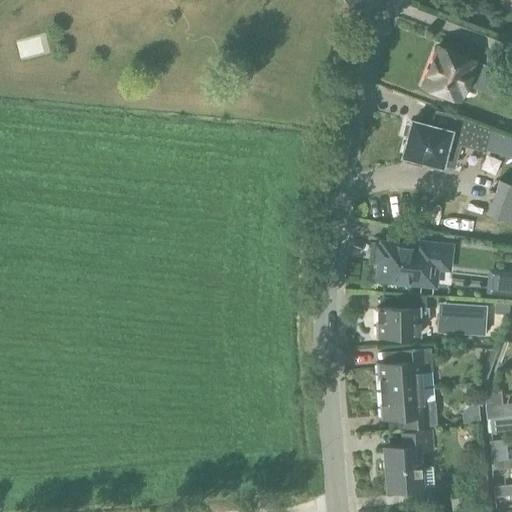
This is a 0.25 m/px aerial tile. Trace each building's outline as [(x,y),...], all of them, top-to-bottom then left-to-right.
[(474,59),(436,46),(422,85),(460,98),(465,83),(499,95),(508,72),(473,60),(474,59)] [(449,130),(411,120),(402,155),(407,156),(405,161),(421,165),(422,160),(441,165),(448,140),(485,149),(490,129),(453,115),(449,130)] [(495,189),(511,193),(511,183),(498,179),(495,189)] [(511,222),(511,193),(495,189),(486,213),(511,222)] [(383,243),(379,277),(383,277),(385,280),(417,284),(419,282),(423,282),(425,264),(447,267),(450,246),(417,243),(417,247),(383,243)] [(511,292),(511,273),(503,273),(501,291),(511,292)] [(440,303),(439,329),(483,332),(485,306),(440,303)] [(419,335),(419,307),(377,307),(377,335),(419,335)] [(380,390),(421,387),(420,370),(432,369),(430,347),(401,349),(401,361),(378,363),(380,390)] [(421,387),(380,390),(382,417),(406,415),(406,427),(436,425),(435,403),(423,403),(421,387)] [(489,393),(486,400),(487,405),(485,405),(487,418),(489,418),(489,419),(511,417),(511,402),(504,403),(503,391),(489,393)] [(511,417),(489,419),(491,432),(511,429),(511,417)] [(400,432),(401,446),(384,448),(388,490),(421,487),(419,452),(434,451),(432,429),(400,432)] [(469,496),(488,495),(485,468),(467,470),(469,496)] [(496,497),(511,495),(511,483),(494,485),(496,497)] [(472,511),(471,497),(458,499),(459,511),(472,511)]
